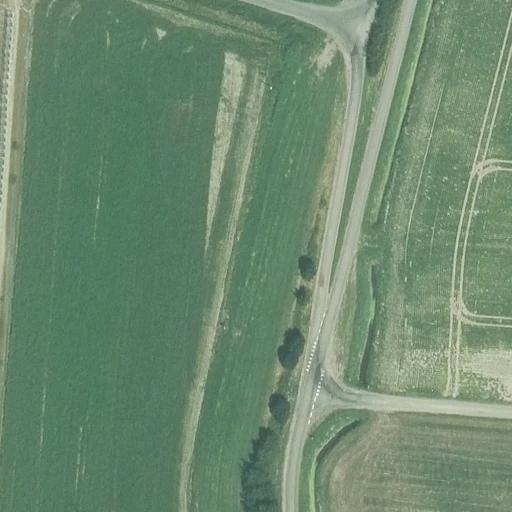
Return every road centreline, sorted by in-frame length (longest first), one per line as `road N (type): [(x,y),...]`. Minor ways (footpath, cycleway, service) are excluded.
road 1 (unclassified): [(320,339),(367,188),(409,0)]
road 2 (unclassified): [(357,25),(354,114),(316,310),(320,339)]
road 3 (unclassified): [(511,413),(303,401)]
